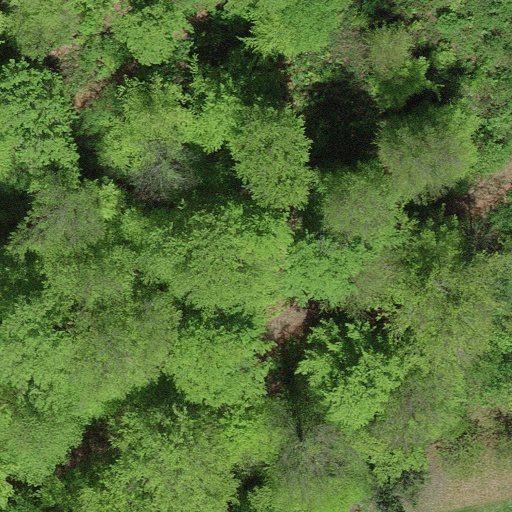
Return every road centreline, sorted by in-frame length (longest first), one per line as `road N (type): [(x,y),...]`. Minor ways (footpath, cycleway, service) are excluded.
road 1 (track): [(511,171),(255,343),(0,490)]
road 2 (track): [(205,0),(0,150)]
